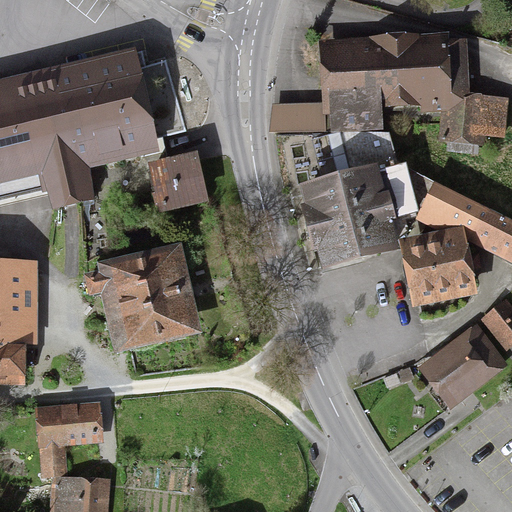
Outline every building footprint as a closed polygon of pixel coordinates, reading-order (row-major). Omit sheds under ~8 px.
[(511,31),(511,28),(511,0),(419,0),(419,1),(511,31)] [(324,139),(323,121),(330,121),(330,141),(339,138),(387,133),(383,116),(438,118),(441,157),(477,160),(478,145),(503,147),(503,104),(467,102),(465,48),(447,49),(447,42),(318,51),(322,104),(284,106),(285,140),(324,139)] [(0,201),(53,189),(58,208),(93,200),(91,191),(82,194),(77,172),(145,156),(141,142),(144,141),(127,69),(0,99),(0,201)] [(443,191),(395,164),(387,133),(339,138),(345,170),(296,182),(320,270),(396,252),(399,249),(393,228),(431,214),(443,191)] [(204,200),(194,160),(153,170),(158,195),(154,196),(157,211),(204,200)] [(502,201),(473,188),(468,198),(497,212),(502,201)] [(491,216),(443,191),(431,214),(479,239),(491,216)] [(511,226),(491,216),(479,239),(511,255),(511,226)] [(472,285),(464,244),(409,255),(418,296),(472,285)] [(187,330),(170,258),(113,271),(113,273),(99,276),(99,278),(88,280),(91,294),(104,291),(115,346),(187,330)] [(0,381),(20,382),(23,272),(0,271),(0,381)] [(511,346),(511,312),(503,302),(477,323),(503,355),(511,346)] [(500,366),(474,331),(429,364),(456,399),(500,366)] [(96,410),(32,416),(38,485),(63,482),(60,452),(100,449),(96,410)] [(104,511),(106,486),(51,484),(49,511),(104,511)]
